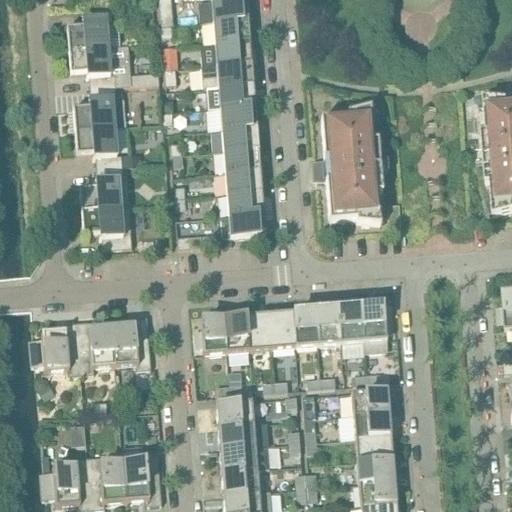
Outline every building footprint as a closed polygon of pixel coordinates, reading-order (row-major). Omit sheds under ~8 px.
[(159,32),(170,31),(172,31),(170,2),(157,3),(159,32)] [(212,28),(247,25),(245,3),(210,6),(212,28)] [(81,31),(65,33),(67,56),(106,53),(105,35),(115,34),(113,11),(82,14),(83,26),(80,26),(81,31)] [(214,49),(249,46),(247,25),(212,28),(214,49)] [(170,31),(159,32),(160,44),(171,43),(170,31)] [(216,71),(250,68),(249,46),(214,49),(216,71)] [(106,53),(67,56),(69,79),(85,78),(85,83),(88,83),(89,95),(115,93),(129,91),(126,51),(106,53)] [(163,75),(173,74),(171,53),(161,53),(163,75)] [(206,93),(252,90),(250,68),(216,71),(200,72),(201,93),(206,93)] [(174,74),(163,75),(164,91),(175,90),(174,74)] [(208,115),(254,111),(252,90),(206,93),(208,115)] [(87,112),(72,113),(74,136),(113,133),(123,132),(120,98),(115,98),(115,93),(89,95),(90,106),(87,106),(87,112)] [(171,106),(167,102),(159,103),(160,114),(172,114),(171,106)] [(511,108),(506,109),(506,106),(483,105),(486,137),(481,137),(485,190),(490,189),(492,221),(492,222),(511,217),(511,108)] [(221,135),(255,133),(254,111),(208,115),(205,115),(207,136),(221,135)] [(347,122),(319,124),(323,165),(314,167),(315,187),(325,187),(328,228),(355,226),(355,229),(379,232),(376,198),(381,198),(377,145),(372,146),(369,114),(370,114),(369,113),(346,119),(347,122)] [(171,118),(160,119),(161,131),(172,131),(171,118)] [(113,133),(74,136),(76,159),(91,158),(92,164),(94,163),(95,175),(121,173),(132,172),(131,160),(120,161),(115,161),(113,133)] [(255,133),(221,135),(222,157),(257,154),(255,133)] [(180,149),(169,150),(170,161),(181,160),(180,149)] [(257,154),(222,157),(224,178),(259,176),(257,154)] [(182,172),(182,162),(172,163),(173,173),(182,172)] [(94,192),(78,194),(80,217),(119,214),(117,186),(122,185),(121,173),(95,175),(96,187),(93,187),(94,192)] [(259,176),(224,178),(226,200),(261,197),(259,176)] [(183,192),(172,193),(173,204),(184,203),(183,192)] [(261,197),(226,200),(228,222),(262,219),(261,197)] [(184,203),(173,204),(174,216),(185,215),(184,203)] [(387,231),(399,230),(398,210),(385,211),(387,231)] [(119,214),(80,217),(82,240),(98,239),(98,244),(101,244),(102,256),(131,254),(127,213),(119,214)] [(221,244),(230,244),(264,241),(262,219),(228,222),(220,222),(221,244)] [(189,253),(188,242),(176,243),(177,255),(189,253)] [(188,242),(189,253),(200,253),(199,242),(188,242)] [(511,335),(511,299),(502,300),(503,314),(497,314),(498,329),(504,328),(504,336),(511,335)] [(383,310),(359,311),(362,347),(363,358),(386,356),(385,338),(391,337),(390,323),(384,323),(383,310)] [(359,311),(336,313),(339,349),(362,347),(359,311)] [(336,313),(314,315),(316,351),(339,349),(336,313)] [(314,315),(291,317),(294,353),(316,351),(314,315)] [(291,317),(268,319),(271,355),(294,353),(291,317)] [(268,319),(245,321),(248,357),(271,355),(268,319)] [(245,321),(223,322),(225,358),(248,357),(245,321)] [(225,358),(223,322),(199,324),(200,338),(194,338),(196,353),(202,352),(202,360),(225,358)] [(132,330),(110,331),(113,372),(135,371),(136,376),(150,375),(145,323),(131,324),(132,330)] [(88,328),(75,329),(79,381),(93,380),(92,374),(113,372),(110,331),(89,333),(88,328)] [(79,381),(75,329),(62,330),(62,335),(40,337),(41,346),(29,348),(30,371),(43,370),(43,378),(66,376),(66,382),(79,381)] [(504,380),(511,378),(511,366),(503,368),(504,380)] [(392,376),(364,379),(364,381),(365,391),(393,388),(392,376)] [(351,382),(351,392),(365,391),(364,381),(351,382)] [(334,383),(319,384),(320,394),(334,393),(334,383)] [(305,385),(306,395),(320,394),(319,384),(305,385)] [(286,387),(274,388),(274,398),(287,397),(286,387)] [(262,389),(263,399),(274,398),(274,388),(262,389)] [(52,399),(45,389),(37,394),(43,405),(52,399)] [(228,391),(229,402),(241,401),(240,390),(228,391)] [(214,393),(215,403),(229,402),(228,391),(214,393)] [(350,398),(352,422),(388,419),(386,395),(350,398)] [(303,425),(315,424),(313,401),(301,402),(303,425)] [(286,418),(296,417),(295,402),(285,403),(286,418)] [(251,406),(215,409),(217,432),(253,430),(251,406)] [(106,417),(106,407),(94,408),(94,418),(106,417)] [(390,441),(388,419),(352,422),(354,444),(390,441)] [(253,430),(217,432),(219,455),(254,452),(267,451),(265,429),(253,430)] [(314,435),(304,436),(305,448),(315,447),(314,435)] [(289,449),(299,449),(298,436),(288,437),(289,449)] [(392,464),(390,441),(354,444),(355,467),(392,464)] [(316,459),(315,447),(305,448),(306,460),(316,459)] [(289,461),(300,461),(299,449),(289,449),(289,461)] [(254,452),(219,455),(220,478),(256,475),(269,474),(267,451),(254,452)] [(143,465),(121,467),(124,508),(146,506),(146,511),(160,510),(156,458),(142,459),(143,465)] [(99,463),(86,464),(89,511),(103,511),(103,509),(124,508),(121,467),(100,468),(99,463)] [(41,505),(45,504),(54,504),(54,511),(67,511),(77,511),(76,511),(89,511),(86,464),(73,465),(73,470),(51,472),(52,480),(39,481),(41,505)] [(392,464),(355,467),(357,490),(393,487),(392,464)] [(256,475),(220,478),(222,501),(258,498),(256,475)] [(314,479),(304,480),(305,494),(315,493),(314,479)] [(304,480),(294,481),(295,495),(305,494),(304,480)] [(357,490),(359,511),(363,511),(395,509),(393,487),(357,490)] [(315,493),(305,494),(306,507),(306,508),(316,507),(315,493)] [(296,509),(306,508),(306,507),(305,494),(295,495),(296,509)] [(258,498),(222,501),(223,511),(270,511),(270,497),(258,498)]
